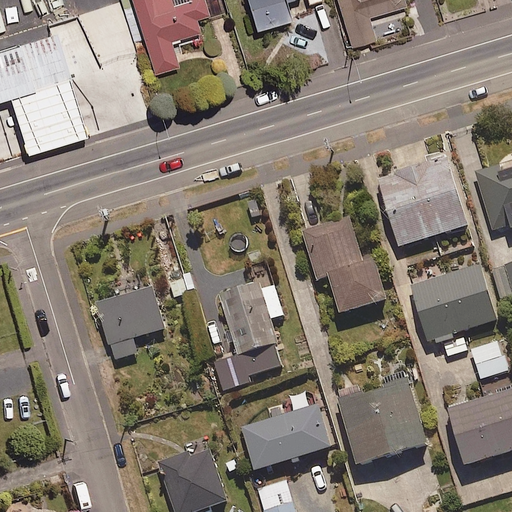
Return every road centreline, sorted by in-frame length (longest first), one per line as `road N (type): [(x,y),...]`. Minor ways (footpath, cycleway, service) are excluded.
road 1 (secondary): [(20,203),(511,54)]
road 2 (residential): [(111,511),(20,203)]
